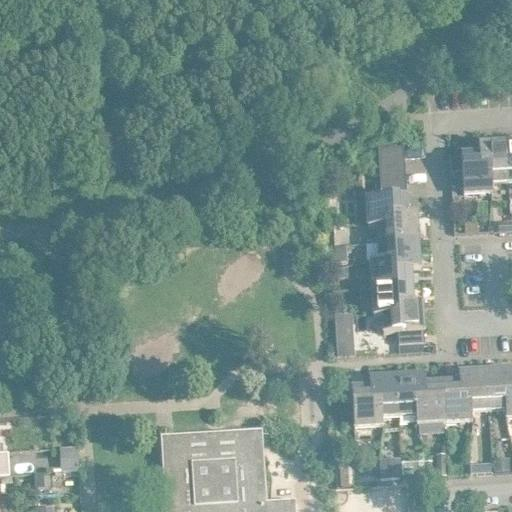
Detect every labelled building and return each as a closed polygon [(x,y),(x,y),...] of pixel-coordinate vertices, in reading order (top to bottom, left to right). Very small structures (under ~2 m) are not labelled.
[(511,181),(511,140),(485,142),(486,151),(468,152),(469,168),(471,192),(499,191),(499,182),(511,181)] [(385,146),(386,158),(411,156),(411,144),(385,146)] [(468,152),(457,153),(458,169),(469,168),(468,152)] [(386,158),(386,170),(412,169),(411,156),(386,158)] [(386,170),(387,183),(413,181),(412,169),(386,170)] [(384,224),(385,241),(425,238),(424,210),(415,211),(413,181),(387,183),(388,195),(373,196),(375,224),(384,224)] [(484,220),(471,220),(472,229),(484,229),(484,220)] [(377,258),(379,286),(419,283),(418,267),(427,266),(425,238),(385,241),(386,258),(377,258)] [(419,283),(379,286),(380,314),(389,313),(390,331),(405,330),(406,343),(432,341),(429,300),(420,300),(419,283)] [(348,288),(339,288),(339,297),(349,296),(348,288)] [(360,335),(343,336),(344,355),(362,354),(360,335)] [(428,341),(406,343),(406,352),(429,350),(428,341)] [(511,367),(493,369),(495,409),(511,408),(511,367)] [(465,379),(449,380),(451,421),(479,419),(478,410),(495,409),(493,369),(465,370),(465,379)] [(431,372),(403,374),(406,415),(423,414),(423,422),(451,421),(449,380),(432,381),(431,372)] [(406,415),(403,374),(375,376),(376,385),(358,386),(361,426),(389,424),(389,416),(406,415)] [(290,511),(303,511),(302,497),(274,499),(269,427),(167,434),(171,511),(290,511)] [(85,450),(67,451),(67,468),(86,468),(85,450)] [(453,451),(444,451),(444,473),(453,473),(453,451)] [(407,455),(386,456),(387,476),(408,475),(407,455)] [(511,456),(501,456),(502,469),(511,468),(511,456)] [(439,459),(426,459),(426,475),(439,475),(439,459)] [(497,462),(485,462),(486,470),(497,470),(497,462)] [(50,471),(41,471),(42,486),(51,485),(50,471)] [(61,511),(61,503),(52,504),(52,511),(61,511)]
